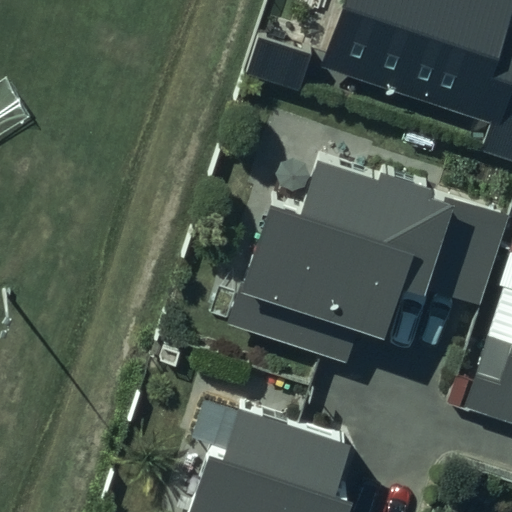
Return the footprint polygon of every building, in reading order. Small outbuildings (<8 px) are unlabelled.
[(497,0),(324,0),(303,66),(473,121),(464,149),(511,164),(511,78),(498,74),(511,31),(511,26),(492,20),(497,0)] [(299,36),(245,21),(230,75),(284,91),(299,36)] [(368,169),(303,145),(284,200),(256,190),(224,278),(240,283),(230,311),(352,356),(364,323),(367,325),(386,273),(408,281),(409,278),(474,299),(503,212),(440,192),(416,183),(419,176),(372,159),(368,169)] [(471,330),(447,401),(511,422),(511,284),(494,338),(471,330)] [(328,511),(337,486),(325,482),(341,431),(226,393),(210,443),(197,438),(172,511),(328,511)]
